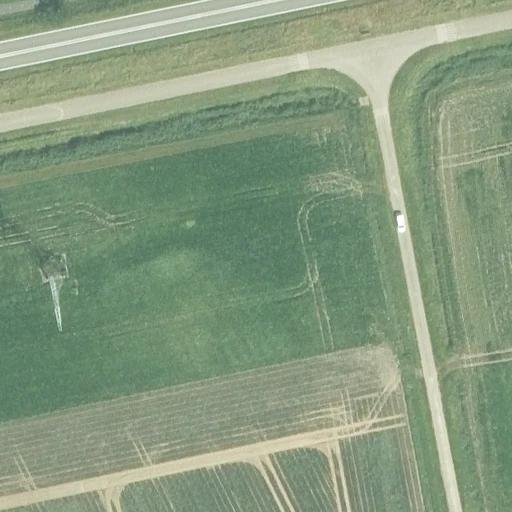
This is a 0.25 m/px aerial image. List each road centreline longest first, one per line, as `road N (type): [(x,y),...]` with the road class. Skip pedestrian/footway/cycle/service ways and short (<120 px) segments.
road 1 (unclassified): [(456,511),(365,50)]
road 2 (unclassified): [(0,124),(365,50)]
road 3 (trunk): [(0,58),(286,0)]
road 4 (unclassified): [(365,50),(511,20)]
